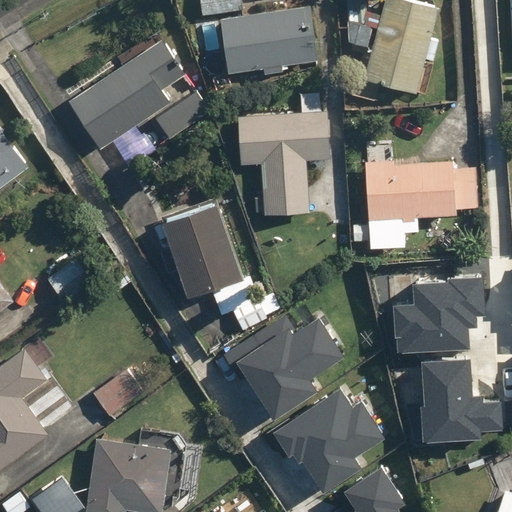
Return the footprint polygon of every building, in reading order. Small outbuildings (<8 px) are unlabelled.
[(321,0),(230,8),(235,66),(325,58),(321,0)] [(445,6),(422,0),(386,0),(369,67),(425,82),(445,6)] [(154,149),(136,124),(176,96),(167,84),(191,67),(166,33),(73,97),(104,141),(115,134),(135,162),(154,149)] [(217,110),(200,84),(158,112),(174,137),(217,110)] [(330,109),(242,112),(243,159),(269,158),(271,209),(308,208),(306,157),(331,156),(330,109)] [(0,184),(32,156),(0,118),(0,184)] [(460,154),(371,153),(370,242),(413,243),(414,227),(426,227),(426,209),(464,210),(464,206),(483,206),(483,160),(460,159),(460,154)] [(221,188),(166,210),(197,291),(253,268),(221,188)] [(104,272),(83,246),(49,274),(71,300),(104,272)] [(0,266),(0,307),(20,293),(0,266)] [(511,360),(511,318),(466,301),(436,379),(496,402),(511,360)] [(276,416),(329,377),(324,371),(355,348),(324,307),(299,326),(292,317),(235,360),(276,416)] [(69,395),(28,341),(0,361),(0,469),(56,428),(45,413),(69,395)] [(359,394),(347,377),(277,424),(323,491),(366,462),(360,453),(394,430),(366,389),(359,394)] [(144,511),(157,511),(157,509),(166,510),(168,494),(178,496),(184,443),(100,433),(90,511),(131,511),(132,506),(144,507),(144,511)] [(353,480),(356,485),(326,504),(330,511),(423,511),(412,493),(419,489),(396,453),(353,480)] [(12,511),(22,511),(37,500),(47,511),(74,511),(88,500),(57,464),(28,489),(21,482),(1,499),(12,511)] [(511,511),(511,482),(509,482),(498,511),(511,511)]
